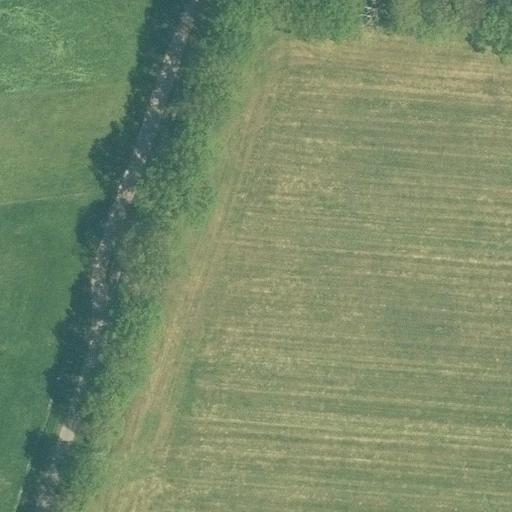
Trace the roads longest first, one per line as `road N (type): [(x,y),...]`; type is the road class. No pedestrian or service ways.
road 1 (track): [(205,0),(187,21),(97,266),(100,319)]
road 2 (unclassified): [(40,511),(100,319)]
